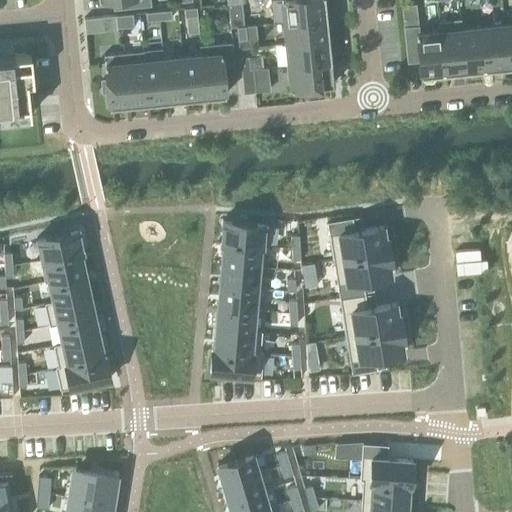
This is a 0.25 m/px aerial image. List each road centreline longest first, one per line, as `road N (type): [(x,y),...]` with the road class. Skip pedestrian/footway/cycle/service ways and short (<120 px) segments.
road 1 (residential): [(0,431),(454,397)]
road 2 (residential): [(375,107),(79,137),(61,18)]
road 3 (residential): [(454,397),(436,199)]
road 4 (residential): [(375,107),(511,94)]
